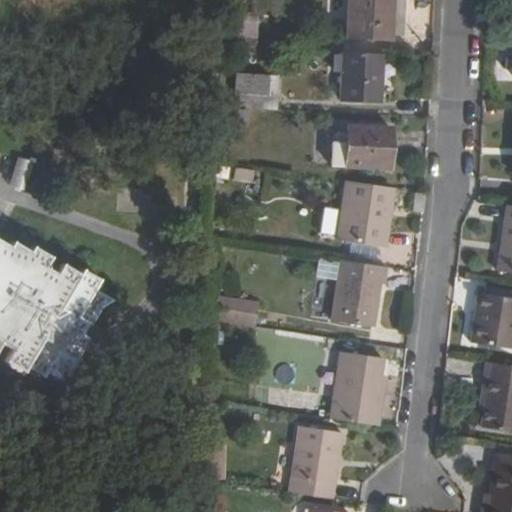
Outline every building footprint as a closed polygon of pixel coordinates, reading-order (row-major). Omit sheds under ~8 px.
[(391,42),(392,0),(349,0),(348,38),(391,42)] [(230,10),(229,45),(257,46),(258,11),(230,10)] [(379,101),(381,54),(344,51),(341,100),(379,101)] [(261,89),(262,68),(234,67),(233,87),(261,89)] [(225,87),(224,105),(268,108),(270,69),(262,68),(261,89),(233,87),(225,87)] [(350,150),(333,150),(333,166),(391,169),(393,128),(349,126),(349,132),(350,150)] [(333,131),(333,150),(350,150),(349,132),(333,131)] [(11,183),(20,186),(28,160),(18,157),(11,183)] [(234,166),(232,179),(252,181),(253,168),(234,166)] [(388,189),(346,181),(336,244),(385,252),(389,232),(381,231),(388,189)] [(334,234),(337,208),(323,206),(320,233),(334,234)] [(511,277),(511,210),(509,210),(496,275),(511,277)] [(0,342),(5,345),(0,354),(0,355),(17,365),(21,362),(39,373),(42,368),(57,377),(77,344),(82,347),(88,339),(77,329),(83,317),(89,319),(103,293),(91,286),(95,274),(78,262),(75,271),(60,260),(53,271),(41,265),(46,253),(33,244),(30,250),(16,241),(14,246),(0,236),(0,342)] [(242,257),(234,255),(228,275),(238,277),(242,257)] [(387,272),(340,264),(331,326),(370,332),(379,287),(384,288),(387,272)] [(333,296),(334,279),(319,277),(317,295),(333,296)] [(215,297),(214,323),(249,329),(253,306),(215,297)] [(511,306),(482,301),(473,353),(511,359),(511,306)] [(345,354),(333,420),(379,430),(381,361),(345,354)] [(511,374),(484,370),(482,388),(489,390),(480,436),(511,440),(511,374)] [(268,403),(317,409),(318,392),(269,387),(268,403)] [(304,425),(290,494),(330,501),(343,433),(304,425)] [(213,476),(223,476),(224,445),(213,445),(213,476)] [(511,511),(511,479),(494,476),(489,511),(480,509),(479,511),(511,511)]
